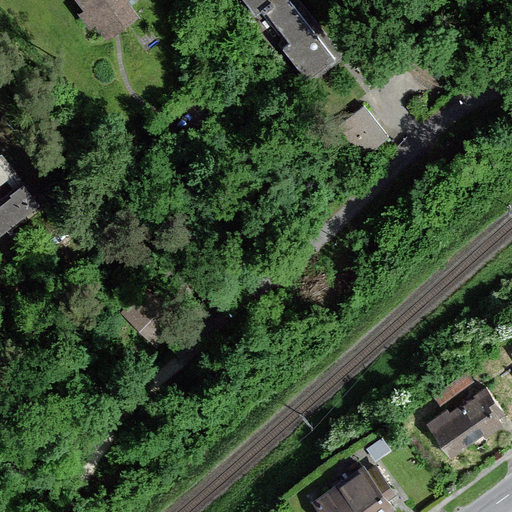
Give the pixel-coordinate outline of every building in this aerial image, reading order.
[(73,0),(81,10),(77,13),(88,29),(93,25),(105,42),(135,21),(122,3),(126,0),(73,0)] [(333,57),(288,0),(242,0),(253,14),(259,10),(287,44),(281,49),(305,79),(333,57)] [(385,141),(360,107),(331,129),(356,162),(385,141)] [(0,230),(35,197),(0,160),(0,230)] [(173,325),(144,297),(123,319),(152,347),(173,325)] [(425,420),(447,454),(499,421),(496,416),(503,412),(486,386),(482,389),(479,385),(425,420)] [(319,511),(379,511),(391,504),(385,495),(393,489),(375,463),(366,469),(362,463),(310,497),(319,511)]
